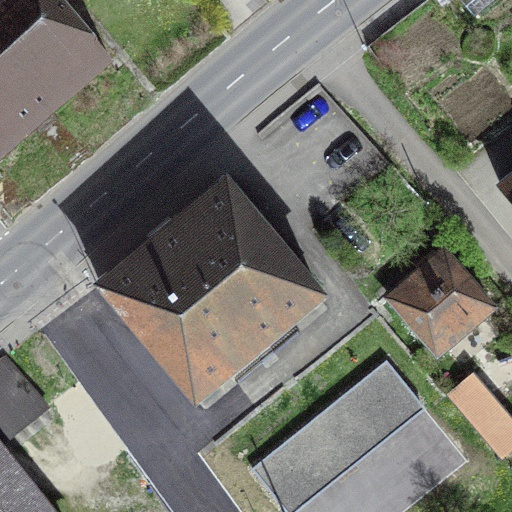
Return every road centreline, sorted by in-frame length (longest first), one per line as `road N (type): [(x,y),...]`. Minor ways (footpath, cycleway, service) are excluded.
road 1 (primary): [(25,275),(345,0)]
road 2 (residential): [(205,511),(25,275)]
